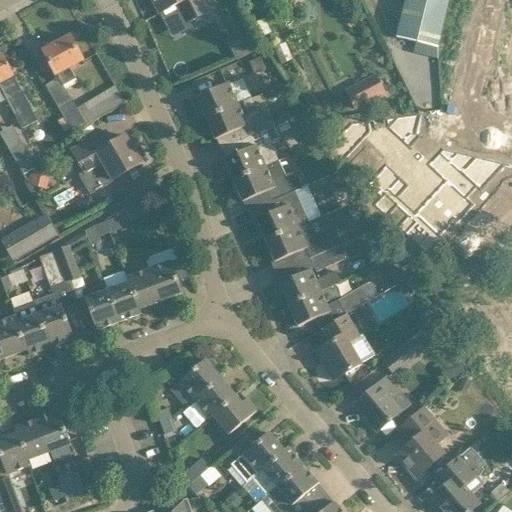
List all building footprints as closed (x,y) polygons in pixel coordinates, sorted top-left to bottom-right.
[(185,15),(190,24),(211,14),(203,0),(152,0),(161,15),(177,7),(182,17),(185,15)] [(250,25),(253,24),(259,38),(271,32),(265,19),(262,20),(252,0),(246,0),(240,3),(250,25)] [(406,0),(397,39),(416,43),(414,54),(438,60),(437,48),(449,0),(406,0)] [(511,0),(455,0),(455,4),(511,17),(511,0)] [(511,17),(455,4),(451,20),(491,29),(487,46),(511,51),(511,17)] [(44,52),(54,69),(57,75),(63,87),(76,80),(69,68),(82,62),(70,38),(44,52)] [(239,44),(231,48),(237,61),(255,52),(248,39),(239,44)] [(483,63),(438,52),(439,69),(503,84),(506,71),(511,72),(511,51),(487,46),(483,63)] [(0,56),(0,87),(22,131),(38,122),(3,55),(0,56)] [(265,71),(261,60),(249,65),(254,75),(265,71)] [(503,84),(439,69),(440,86),(475,95),(471,111),(511,121),(511,100),(499,98),(503,84)] [(376,75),(346,90),(355,109),(386,93),(376,75)] [(196,98),(206,120),(251,100),(242,79),(228,85),(228,84),(196,98)] [(115,86),(77,109),(71,99),(57,108),(73,134),(87,126),(125,104),(115,86)] [(236,131),(241,142),(275,127),(268,110),(258,115),(251,100),(206,120),(215,140),(236,131)] [(421,114),(416,134),(487,151),(490,137),(511,141),(511,121),(471,111),(466,131),(442,125),(441,111),(421,114)] [(421,114),(385,119),(385,120),(386,120),(387,127),(386,128),(411,150),(412,149),(410,148),(420,137),(421,138),(424,136),(416,134),(421,114)] [(351,124),(325,152),(337,168),(370,132),(368,121),(351,124)] [(223,160),(234,183),(278,163),(271,146),(281,141),(275,127),(241,142),(244,150),(223,160)] [(72,151),(84,173),(80,175),(91,195),(96,193),(95,190),(101,186),(102,188),(113,182),(142,165),(126,137),(109,147),(101,134),(72,151)] [(36,168),(22,144),(8,152),(22,175),(36,168)] [(386,165),(367,185),(380,198),(374,205),(386,217),(397,206),(407,216),(397,226),(428,256),(443,240),(439,236),(453,221),(456,224),(474,205),(466,198),(476,187),(480,192),(504,166),(509,167),(510,166),(442,149),(427,165),(444,181),(415,213),(398,197),(408,186),(386,165)] [(278,163),(234,183),(242,202),(267,192),(271,202),(302,188),(296,173),(285,178),(278,163)] [(30,187),(47,190),(50,175),(33,172),(30,187)] [(336,193),(345,189),(338,173),(329,177),(336,193)] [(110,196),(116,206),(126,201),(120,190),(110,196)] [(256,220),(265,241),(308,222),(297,196),(282,202),(285,207),(256,220)] [(150,209),(147,198),(135,203),(138,213),(150,209)] [(345,207),(352,222),(362,218),(354,202),(345,207)] [(116,218),(105,222),(109,234),(121,229),(116,218)] [(3,243),(13,260),(55,236),(45,219),(3,243)] [(56,253),(55,254),(66,283),(81,278),(71,251),(88,241),(90,247),(100,243),(98,238),(109,234),(105,222),(94,227),(85,232),(55,249),(56,253)] [(308,222),(265,241),(275,263),(306,249),(310,259),(341,245),(334,228),(314,236),(308,222)] [(317,273),(347,259),(341,245),(310,259),(317,273)] [(149,270),(148,271),(160,302),(182,293),(166,251),(145,259),(149,270)] [(66,283),(55,254),(41,259),(52,289),(66,283)] [(21,268),(5,274),(7,279),(2,281),(5,290),(27,282),(21,268)] [(278,284),(288,306),(319,292),(335,285),(341,282),(336,272),(315,281),(310,270),(278,284)] [(148,271),(126,279),(128,284),(139,314),(140,314),(138,310),(160,302),(148,271)] [(396,288),(407,281),(401,272),(391,279),(396,288)] [(346,316),(352,312),(365,304),(378,296),(370,283),(366,285),(366,284),(339,300),(346,316)] [(128,284),(106,292),(118,323),(139,314),(128,284)] [(319,292),(288,306),(297,327),(329,313),(324,303),(340,296),(335,285),(319,292)] [(106,292),(104,286),(82,294),(96,331),(118,323),(106,292)] [(56,294),(35,302),(52,347),(73,339),(61,308),(56,294)] [(12,311),(15,318),(17,325),(27,350),(29,356),(52,347),(35,302),(12,311)] [(365,304),(352,312),(358,323),(371,314),(365,304)] [(360,338),(346,316),(323,330),(331,343),(315,352),(333,382),(375,356),(363,336),(360,338)] [(15,318),(0,324),(0,342),(6,358),(27,350),(17,325),(15,318)] [(433,321),(410,341),(384,363),(394,375),(420,353),(417,349),(430,339),(439,340),(444,337),(433,321)] [(179,382),(191,396),(217,375),(205,360),(179,382)] [(511,366),(507,360),(488,374),(511,406),(511,366)] [(441,366),(445,380),(464,375),(460,361),(441,366)] [(166,377),(166,382),(170,387),(175,387),(179,382),(180,377),(176,373),(170,373),(166,377)] [(191,396),(202,410),(228,388),(217,375),(191,396)] [(472,380),(465,378),(462,376),(456,391),(466,395),(472,380)] [(409,405),(398,392),(386,378),(354,405),(377,432),(409,405)] [(162,387),(152,393),(157,402),(162,400),(165,392),(162,387)] [(212,416),(217,421),(244,398),(239,392),(235,396),(228,388),(202,410),(210,419),(212,416)] [(244,398),(217,421),(229,435),(256,412),(244,398)] [(157,413),(161,424),(171,420),(167,409),(157,413)] [(423,409),(414,417),(399,430),(411,444),(397,455),(416,478),(447,452),(439,443),(447,436),(423,409)] [(58,412),(36,420),(48,453),(52,452),(71,445),(58,412)] [(36,420),(14,429),(15,430),(16,434),(27,462),(48,453),(36,420)] [(171,420),(161,424),(165,435),(175,431),(171,420)] [(0,457),(1,461),(0,461),(0,490),(7,511),(22,511),(10,479),(9,476),(29,468),(27,462),(16,434),(15,430),(1,435),(3,439),(0,440),(0,457)] [(231,465),(246,483),(258,473),(288,448),(287,448),(283,451),(268,433),(243,455),(231,465)] [(260,501),(261,501),(277,488),(303,466),(288,448),(258,473),(246,483),(246,484),(251,480),(266,496),(260,501)] [(460,456),(454,461),(439,474),(447,484),(432,497),(445,511),(470,511),(479,505),(471,496),(484,484),(478,478),(483,470),(482,468),(485,465),(470,448),(460,456)] [(59,482),(61,488),(64,497),(98,485),(89,459),(73,464),(77,475),(59,482)] [(191,484),(200,477),(210,469),(202,460),(184,475),(191,484)] [(261,501),(270,511),(303,511),(311,506),(303,497),(318,484),(303,466),(277,488),(261,501)] [(200,477),(191,484),(199,493),(207,485),(200,477)] [(502,485),(491,494),(498,502),(508,493),(502,485)] [(65,498),(64,497),(61,488),(51,492),(54,502),(65,498)] [(191,511),(187,500),(155,511),(191,511)] [(341,511),(334,502),(321,511),(315,511),(311,506),(303,511),(341,511)]
